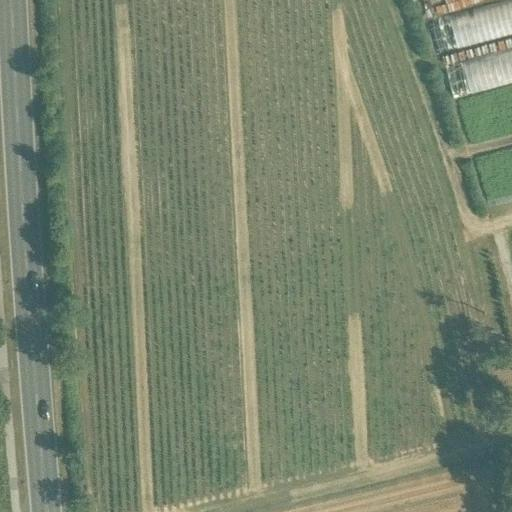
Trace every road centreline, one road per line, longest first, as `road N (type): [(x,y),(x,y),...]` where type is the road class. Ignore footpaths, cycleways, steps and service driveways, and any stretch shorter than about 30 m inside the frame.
road 1 (primary): [(14,0),(47,511)]
road 2 (track): [(468,223),(392,0)]
